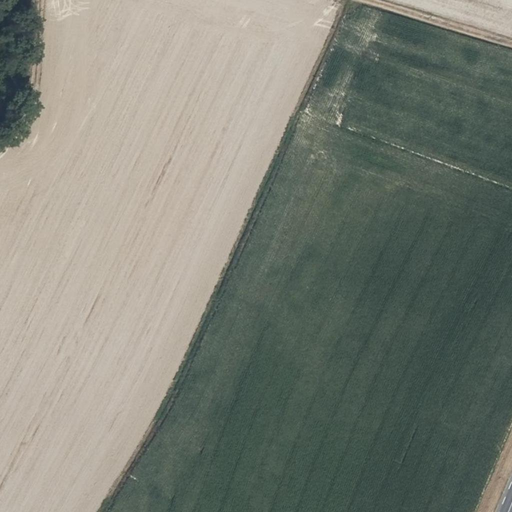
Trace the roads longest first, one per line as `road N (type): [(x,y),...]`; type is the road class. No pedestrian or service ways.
road 1 (track): [(0,142),(33,130),(40,0)]
road 2 (track): [(368,0),(511,43)]
